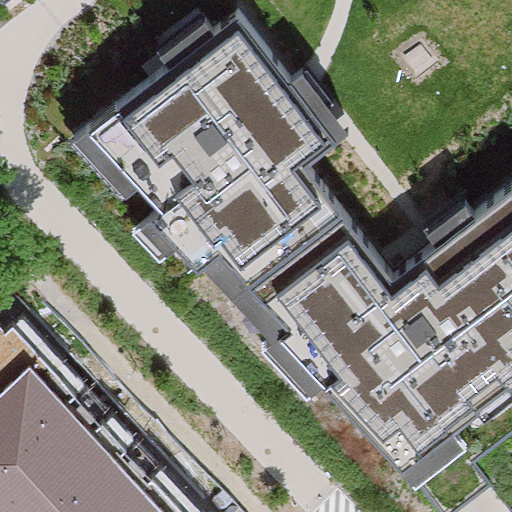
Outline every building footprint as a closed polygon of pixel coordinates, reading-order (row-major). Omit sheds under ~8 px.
[(2,0),(13,13),(29,0),(2,0)] [(345,139),(245,14),(219,34),(176,68),(92,133),(145,187),(170,213),(158,223),(182,249),(206,275),(211,270),(229,255),(301,331),(290,339),(336,387),(417,473),(468,432),(493,412),(489,407),(511,387),(511,193),(404,280),(313,166),(345,139)] [(161,52),(176,68),(219,34),(206,17),(161,52)] [(145,187),(92,133),(71,152),(125,207),(145,187)] [(163,267),(182,249),(158,223),(138,238),(163,267)] [(319,400),(336,387),(290,339),(301,331),(229,255),(211,270),(284,344),(274,352),(319,400)] [(182,511),(147,474),(136,484),(111,456),(121,448),(94,418),(85,426),(62,402),(70,394),(5,322),(0,326),(0,511),(182,511)] [(85,426),(94,418),(100,412),(78,386),(70,394),(62,402),(85,426)] [(511,387),(489,407),(493,412),(499,419),(511,409),(511,387)] [(468,432),(417,473),(433,493),(484,452),(468,432)] [(130,439),(121,448),(111,456),(136,484),(147,474),(155,466),(130,439)]
